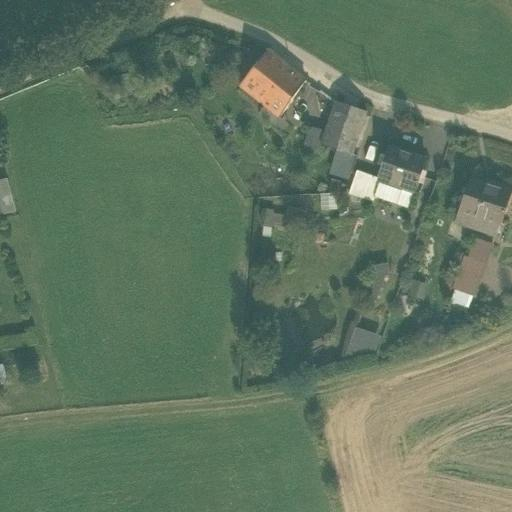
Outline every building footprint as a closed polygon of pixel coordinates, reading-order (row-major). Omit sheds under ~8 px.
[(278,117),(279,118),(305,81),(267,51),(240,86),(265,107),(278,117)] [(128,73),(109,78),(115,100),(134,95),(128,73)] [(336,150),(352,155),(366,112),(336,102),(325,132),(321,145),(336,150)] [(261,113),(274,123),(278,117),(265,107),(261,113)] [(279,118),(278,117),(274,123),(284,132),(289,126),(279,118)] [(321,145),(325,132),(309,126),(302,147),(318,152),(321,145)] [(414,192),(415,192),(426,161),(389,148),(379,179),(379,180),(380,180),(414,192)] [(352,155),(336,150),(328,175),(349,181),(356,157),(352,155)] [(349,194),(372,202),(374,198),(380,180),(379,180),(379,179),(356,171),(349,194)] [(11,178),(0,181),(0,203),(3,214),(19,209),(11,178)] [(414,192),(380,180),(374,198),(408,210),(414,192)] [(499,226),(500,227),(511,191),(511,190),(495,185),(494,188),(469,180),(458,212),(499,226)] [(336,194),(320,195),(320,212),(337,211),(336,194)] [(271,238),(274,210),(263,209),(260,237),(271,238)] [(499,226),(458,212),(454,224),(495,238),(499,226)] [(468,258),(485,264),(492,245),(475,238),(468,258)] [(472,296),(474,297),(485,264),(468,258),(463,257),(452,289),(454,290),(472,296)] [(387,264),(374,266),(377,278),(371,278),(364,298),(375,302),(385,276),(389,276),(387,264)] [(429,286),(413,280),(408,296),(424,301),(429,286)] [(472,296),(454,290),(450,303),(468,309),(472,296)] [(355,328),(343,363),(375,359),(382,337),(355,328)]
